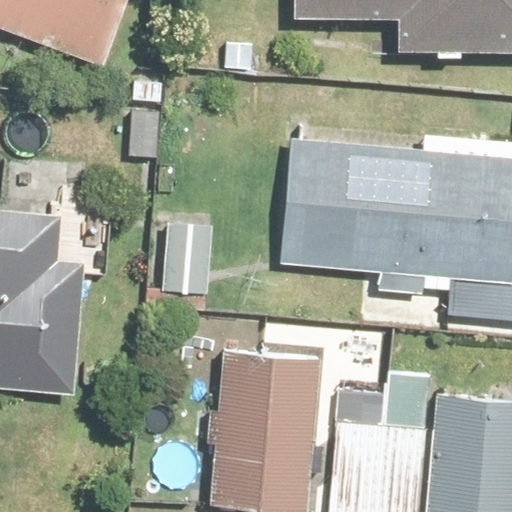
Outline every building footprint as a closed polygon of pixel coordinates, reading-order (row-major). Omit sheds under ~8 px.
[(0,0),(0,94),(38,107),(83,3),(76,0),(0,0)] [(511,4),(494,3),(494,0),(229,0),(228,75),(297,76),(296,89),(511,103),(511,4)] [(168,86),(134,85),(132,159),(166,160),(168,86)] [(467,183),(233,158),(218,306),(389,324),(387,359),(457,363),(461,292),(456,292),(467,183)] [(0,198),(0,427),(21,430),(37,255),(20,253),(26,202),(0,198)] [(221,224),(170,218),(162,291),(214,296),(221,224)] [(261,511),(271,395),(160,385),(148,511),(261,511)] [(464,511),(470,443),(378,436),(371,511),(464,511)] [(367,511),(370,470),(276,462),(271,511),(367,511)]
